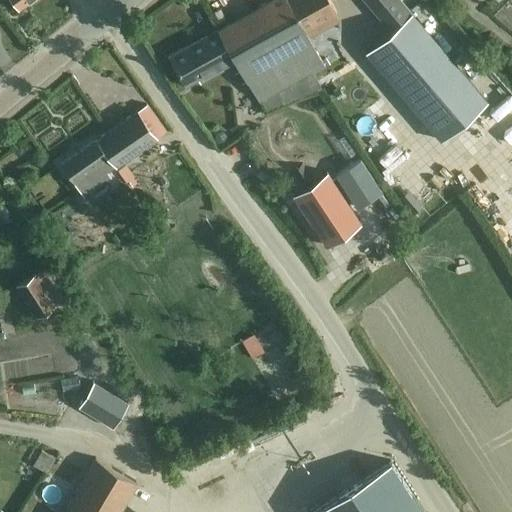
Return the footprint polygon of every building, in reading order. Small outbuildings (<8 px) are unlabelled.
[(11,0),(18,9),(30,0),(11,0)] [(220,0),(207,0),(213,12),(224,7),(220,0)] [(267,0),(217,28),(246,80),(247,80),(260,104),(324,66),(303,28),(335,11),(329,0),(267,0)] [(400,0),(364,0),(390,30),(365,51),(441,140),(486,100),(400,0)] [(246,80),(217,28),(168,55),(184,85),(197,78),(199,81),(235,61),(246,81),(246,80)] [(136,110),(60,163),(82,195),(108,176),(104,170),(113,164),(115,166),(165,131),(146,104),(136,110)] [(359,158),(335,174),(357,207),(381,191),(359,158)] [(124,166),(117,172),(125,182),(127,180),(132,185),(136,182),(124,166)] [(326,171),(292,194),(326,245),(360,222),(326,171)] [(67,190),(54,199),(63,211),(76,202),(67,190)] [(104,225),(86,228),(88,239),(106,235),(104,225)] [(34,273),(16,285),(36,315),(54,303),(34,273)] [(56,372),(57,382),(77,380),(76,370),(56,372)] [(94,387),(81,407),(112,427),(124,406),(94,387)] [(32,464),(46,472),(54,458),(40,450),(32,464)] [(117,511),(136,481),(95,457),(61,511),(117,511)] [(422,511),(389,460),(388,460),(389,461),(310,511),(309,511),(308,511),(307,511),(422,511)] [(246,475),(251,488),(268,482),(264,469),(246,475)]
